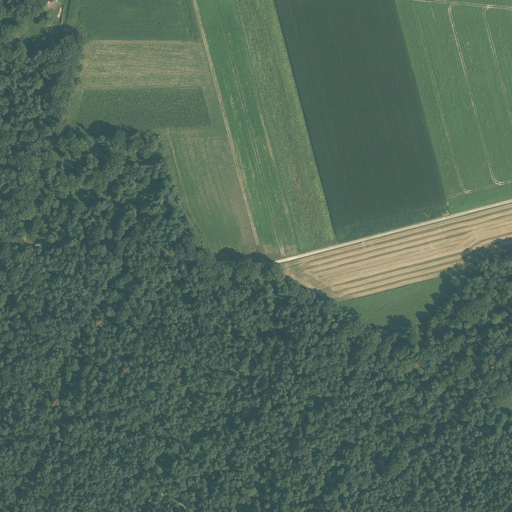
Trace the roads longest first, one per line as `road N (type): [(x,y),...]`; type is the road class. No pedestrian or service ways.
road 1 (track): [(0,242),(263,266),(511,418)]
road 2 (track): [(193,0),(263,266),(511,202)]
road 3 (track): [(68,0),(22,244)]
road 4 (track): [(189,511),(0,405)]
road 5 (track): [(440,373),(388,469),(348,511)]
